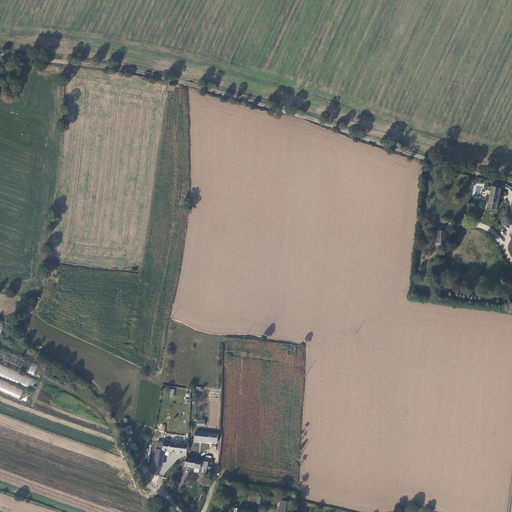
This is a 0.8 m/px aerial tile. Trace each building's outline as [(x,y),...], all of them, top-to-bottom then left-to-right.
[(480,197),(482,186),(474,185),(472,196),(480,197)] [(498,211),(502,189),(493,187),(488,209),(498,211)] [(446,244),(447,232),(444,232),(438,232),(437,232),(436,244),(446,244)] [(28,373),(34,375),(38,365),(32,362),(28,373)] [(0,375),(33,387),(36,377),(0,364),(0,375)] [(0,391),(19,399),(23,389),(0,379),(0,391)] [(137,449),(131,434),(133,433),(130,426),(123,428),(132,451),(137,449)] [(194,441),(217,443),(218,433),(195,430),(194,441)] [(165,451),(187,454),(188,444),(162,441),(162,442),(158,441),(153,466),(159,467),(163,468),(165,451)] [(197,459),(187,457),(186,461),(182,462),(181,465),(195,468),(201,469),(203,460),(197,459)] [(206,475),(209,462),(203,460),(201,469),(200,474),(206,475)] [(281,500),(278,511),(291,511),(293,502),(281,500)]
